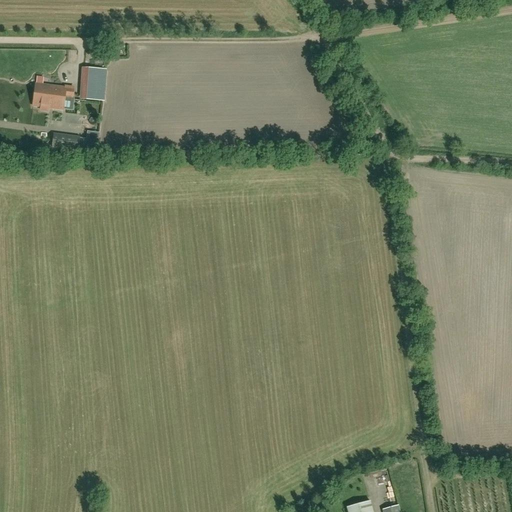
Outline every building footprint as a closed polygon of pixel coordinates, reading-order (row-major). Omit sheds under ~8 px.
[(83,100),(104,101),(106,71),(85,70),(83,100)] [(65,88),(44,86),(45,78),(38,77),(37,85),(35,85),(33,107),(63,110),(64,100),(72,101),(73,88),(65,87),(65,88)] [(52,132),(51,124),(33,125),(33,133),(52,132)] [(52,148),(79,151),(80,138),(54,135),(52,148)] [(383,492),(383,496),(377,497),(378,506),(392,504),(391,491),(383,492)] [(372,511),(370,501),(346,508),(347,511),(372,511)]
